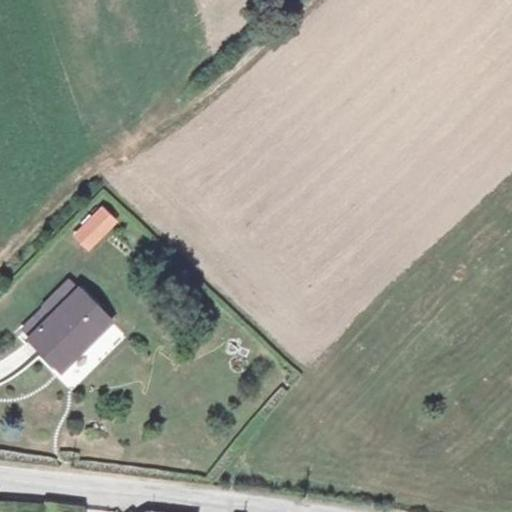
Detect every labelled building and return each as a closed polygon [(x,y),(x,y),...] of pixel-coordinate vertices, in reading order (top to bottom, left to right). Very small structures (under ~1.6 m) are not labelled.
[(101,204),(69,235),(87,253),(119,221),(101,204)] [(166,221),(155,231),(172,250),(183,240),(166,221)] [(84,301),(74,290),(19,341),(29,351),(84,301)] [(28,352),(55,378),(74,360),(85,371),(121,337),(84,301),(29,351),(28,352)] [(74,360),(55,378),(66,389),(85,371),(74,360)]
